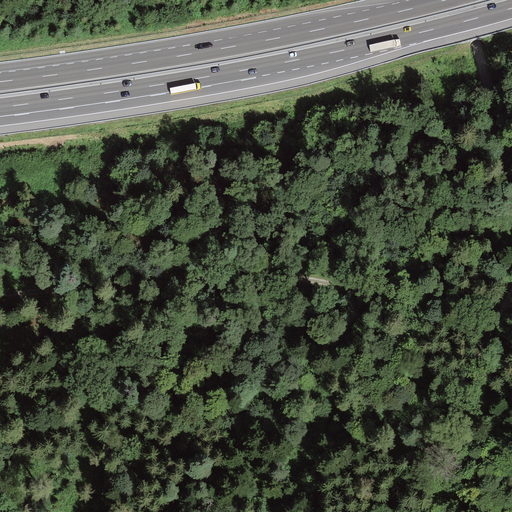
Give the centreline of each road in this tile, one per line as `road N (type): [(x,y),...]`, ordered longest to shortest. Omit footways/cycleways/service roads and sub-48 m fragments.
road 1 (motorway): [(0,107),(285,62),(511,8)]
road 2 (track): [(0,294),(146,290),(287,273),(449,323),(495,322)]
road 3 (motorway): [(445,0),(234,46),(0,81)]
road 4 (track): [(495,322),(398,498),(381,511)]
road 5 (track): [(464,0),(511,175)]
